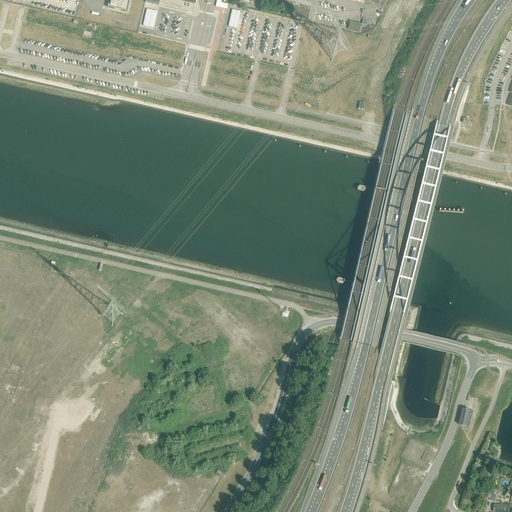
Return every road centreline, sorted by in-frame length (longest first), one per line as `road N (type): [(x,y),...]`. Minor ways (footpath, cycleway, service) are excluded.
road 1 (motorway): [(343,511),(442,120),(470,48),(502,0)]
road 2 (motorway): [(470,0),(424,91),(364,345),(312,511)]
road 3 (unclassified): [(511,168),(0,53)]
road 4 (unclassified): [(228,511),(271,428),(295,344),(310,328),(338,321),(462,351)]
road 5 (unclassified): [(0,239),(296,307)]
road 6 (unclassified): [(460,511),(451,497),(506,362)]
road 7 (unclassified): [(473,364),(412,511)]
